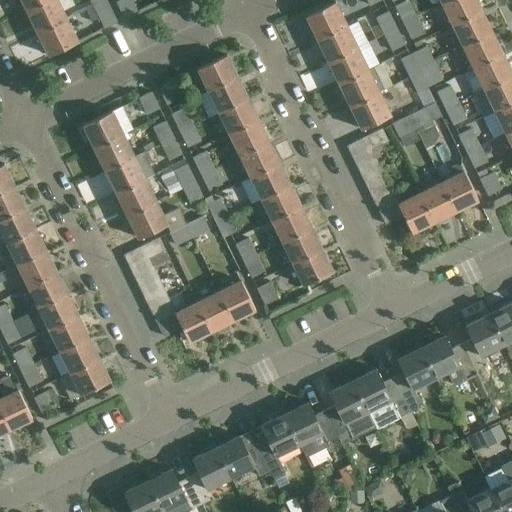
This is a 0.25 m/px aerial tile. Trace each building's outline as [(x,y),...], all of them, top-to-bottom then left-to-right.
[(21,0),(27,10),(47,0),(21,0)] [(47,0),(27,10),(38,33),(67,18),(57,0),(47,0)] [(89,0),(92,6),(86,9),(104,0),(89,0)] [(107,0),(104,0),(86,9),(91,22),(100,17),(105,28),(118,22),(110,5),(107,0)] [(138,12),(132,0),(120,0),(117,2),(125,18),(138,12)] [(405,0),(394,6),(402,23),(416,16),(408,0),(405,0)] [(448,0),(442,3),(452,25),(481,11),(476,0),(448,0)] [(335,2),(306,16),(317,39),(346,24),(335,2)] [(374,17),(383,34),(397,27),(388,10),(374,17)] [(481,11),(452,25),(463,46),(492,32),(481,11)] [(425,33),(416,16),(402,23),(411,40),(425,33)] [(67,18),(38,33),(49,55),(78,41),(67,18)] [(328,61),(357,47),(346,24),(317,39),(328,61)] [(391,51),(405,44),(397,27),(383,34),(391,51)] [(463,46),(474,68),(503,54),(492,32),(463,46)] [(413,52),(420,67),(434,61),(426,45),(413,52)] [(368,69),(357,47),(328,61),(339,84),(368,69)] [(422,71),(420,67),(413,52),(399,59),(408,78),(422,71)] [(511,73),(503,54),(474,68),(484,89),(511,75),(511,73)] [(197,69),(208,91),(237,76),(226,55),(197,69)] [(420,67),(422,71),(429,86),(443,79),(434,61),(420,67)] [(324,64),(301,75),(307,89),(331,79),(324,64)] [(368,69),(339,84),(350,106),(379,92),(368,69)] [(429,86),(422,71),(408,78),(416,93),(429,86)] [(511,75),(484,89),(495,111),(511,102),(511,75)] [(219,112),(248,98),(237,76),(208,91),(219,112)] [(171,81),(159,88),(167,104),(180,98),(171,81)] [(436,91),(444,109),(459,102),(459,101),(454,91),(450,84),(436,91)] [(146,111),(159,105),(151,87),(138,94),(146,111)] [(460,88),(454,91),(459,101),(465,98),(460,88)] [(379,92),(350,106),(361,129),(390,115),(379,92)] [(229,134),(258,120),(248,98),(219,112),(229,134)] [(435,102),(409,115),(415,129),(417,133),(434,124),(432,120),(442,115),(435,102)] [(467,118),(459,102),(444,109),(452,125),(467,118)] [(505,133),(511,129),(511,102),(495,111),(505,133)] [(179,131),(193,125),(184,106),(170,113),(179,131)] [(94,148),(123,134),(112,111),(83,125),(94,148)] [(415,129),(409,115),(391,123),(398,137),(415,129)] [(151,126),(159,144),(173,137),(165,120),(151,126)] [(269,141),(258,120),(229,134),(240,155),(269,141)] [(193,125),(179,131),(187,147),(201,140),(193,125)] [(457,134),(466,152),(480,145),(471,127),(457,134)] [(365,136),(371,148),(372,149),(388,141),(382,128),(365,136)] [(123,134),(94,148),(105,170),(134,156),(123,134)] [(352,157),(371,148),(365,136),(346,145),(352,157)] [(173,137),(159,144),(168,161),(182,154),(173,137)] [(250,177),(279,163),(269,141),(240,155),(250,177)] [(488,162),(480,145),(466,152),(474,169),(488,162)] [(377,159),(372,149),(371,148),(352,157),(357,168),(377,159)] [(192,157),(200,175),(215,168),(206,150),(192,157)] [(105,170),(116,193),(145,178),(155,174),(144,151),(134,156),(105,170)] [(172,193),(196,182),(185,159),(161,171),(172,193)] [(382,170),(377,159),(357,168),(363,179),(382,170)] [(290,184),(279,163),(250,177),(261,199),(290,184)] [(452,177),(442,182),(456,211),(478,200),(460,165),(456,163),(447,168),(452,177)] [(0,192),(15,186),(4,164),(0,165),(0,192)] [(215,168),(200,175),(208,190),(222,183),(215,168)] [(382,170),(363,179),(368,190),(387,181),(382,170)] [(501,189),(493,171),(478,179),(487,196),(501,189)] [(145,178),(116,193),(127,215),(156,201),(145,178)] [(374,201),(393,192),(387,181),(368,190),(374,201)] [(203,197),(196,182),(172,193),(172,194),(182,189),(189,204),(203,197)] [(412,232),(434,221),(420,193),(415,182),(407,186),(412,197),(398,203),(404,215),(412,232)] [(456,211),(442,182),(420,193),(434,221),(456,211)] [(261,199),(271,220),(301,206),(290,184),(261,199)] [(0,219),(25,207),(15,186),(0,192),(0,219)] [(379,213),(398,203),(393,192),(374,201),(379,213)] [(206,203),(215,221),(228,215),(220,197),(206,203)] [(156,201),(127,215),(138,238),(166,225),(170,232),(185,224),(177,207),(163,214),(156,201)] [(404,215),(398,203),(379,213),(385,224),(404,215)] [(301,206),(271,220),(282,242),(311,228),(301,206)] [(0,229),(7,243),(36,229),(25,207),(0,219),(0,229)] [(186,224),(193,238),(209,229),(202,215),(186,224)] [(228,215),(215,221),(223,237),(236,231),(228,215)] [(186,224),(185,224),(170,232),(168,233),(175,246),(193,238),(186,224)] [(292,264),(322,249),(311,228),(282,242),(292,264)] [(46,250),(36,229),(7,243),(17,265),(46,250)] [(142,245),(148,257),(149,258),(165,250),(159,237),(142,245)] [(243,261),(257,254),(248,237),(234,244),(243,261)] [(129,266),(148,257),(142,245),(123,255),(129,266)] [(333,271),(322,249),(292,264),(303,285),(333,271)] [(28,286),(57,272),(46,250),(17,265),(27,286),(28,286)] [(265,271),(257,254),(243,261),(251,277),(265,271)] [(149,258),(148,257),(129,266),(134,277),(153,268),(149,258)] [(153,268),(134,277),(139,288),(159,279),(153,268)] [(67,294),(57,272),(28,286),(38,308),(67,294)] [(145,299),(164,290),(159,279),(139,288),(145,299)] [(241,280),(219,291),(233,320),(255,309),(241,280)] [(278,299),(270,281),(255,288),(264,305),(278,299)] [(150,310),(170,301),(164,290),(145,299),(150,310)] [(233,320),(219,291),(197,302),(211,331),(233,320)] [(49,329),(78,315),(67,294),(38,308),(49,329)] [(156,322),(175,312),(170,301),(150,310),(156,322)] [(211,331),(197,302),(175,312),(182,327),(189,342),(211,331)] [(511,302),(501,307),(502,308),(489,314),(504,344),(511,339),(511,302)] [(0,326),(13,320),(4,303),(0,305),(0,326)] [(182,327),(175,312),(156,322),(163,336),(182,327)] [(472,338),(461,343),(475,371),(486,365),(481,355),(504,344),(489,314),(477,320),(476,320),(466,325),(472,338)] [(78,315),(49,329),(59,351),(89,337),(78,315)] [(20,337),(13,320),(0,326),(0,329),(7,343),(20,337)] [(487,395),(475,371),(461,343),(450,349),(444,335),(433,341),(434,342),(421,348),(436,377),(446,372),(454,386),(472,377),(482,398),(487,395)] [(99,358),(89,337),(59,351),(70,373),(99,358)] [(20,370),(34,364),(25,346),(11,353),(20,370)] [(413,388),(436,377),(421,348),(408,354),(408,353),(397,358),(404,372),(393,377),(407,404),(405,404),(409,412),(421,406),(413,388)] [(99,358),(70,373),(81,395),(110,380),(99,358)] [(42,380),(34,364),(20,370),(28,387),(42,380)] [(405,428),(409,429),(416,425),(409,412),(405,404),(407,404),(393,377),(382,382),(376,369),(365,374),(366,375),(353,381),(364,404),(367,410),(375,428),(376,428),(376,429),(400,417),(405,428)] [(336,405),(325,410),(338,437),(342,445),(375,428),(353,381),(340,387),(340,386),(329,391),(336,405)] [(18,389),(0,398),(0,409),(10,429),(32,418),(18,389)] [(55,407),(47,390),(33,396),(41,414),(55,407)] [(285,414),(299,443),(306,457),(329,445),(327,443),(338,437),(325,410),(314,415),(308,402),(297,407),(297,408),(285,414)] [(0,433),(10,429),(0,409),(0,433)] [(277,454),(299,443),(285,414),(272,420),(272,419),(261,425),(267,438),(257,443),(271,471),(270,471),(274,480),(286,474),(277,454)] [(506,438),(499,424),(480,433),(487,447),(506,438)] [(217,447),(231,477),(254,466),(259,476),(270,471),(271,471),(257,443),(246,449),(239,435),(229,441),(217,447)] [(231,477),(217,447),(204,454),(203,453),(193,458),(199,471),(189,476),(202,504),(214,498),(209,488),(231,477)] [(491,488),(502,511),(511,511),(511,458),(500,465),(502,468),(485,476),(491,488)] [(398,473),(403,482),(410,479),(411,473),(408,467),(398,473)] [(191,509),(202,504),(189,476),(177,482),(171,469),(160,474),(161,475),(149,480),(164,510),(186,499),(191,509)] [(334,481),(341,494),(361,484),(354,470),(341,476),(342,477),(334,481)] [(364,487),(370,498),(381,493),(383,486),(380,479),(364,487)] [(163,511),(163,510),(164,510),(149,480),(135,487),(135,486),(124,491),(131,505),(120,510),(120,511),(163,511)] [(451,496),(459,511),(502,511),(491,488),(477,495),(472,485),(462,490),(458,481),(447,486),(451,496)] [(364,502),(363,490),(350,491),(349,492),(350,503),(364,502)] [(459,511),(451,496),(440,501),(445,511),(443,511),(459,511)]
